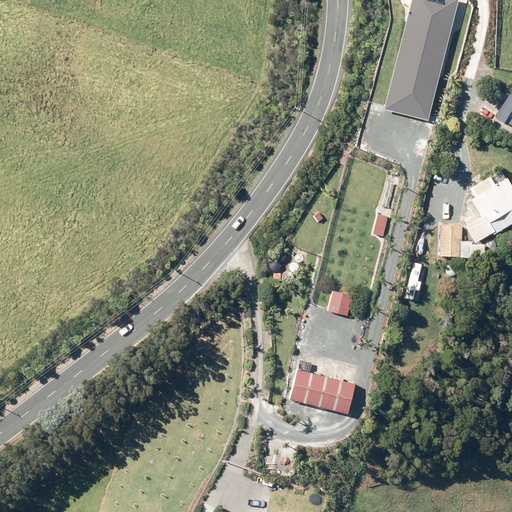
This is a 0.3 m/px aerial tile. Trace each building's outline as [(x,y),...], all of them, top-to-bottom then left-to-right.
[(459,6),(438,0),(410,0),(377,108),(423,122),(459,6)] [(470,188),(475,197),(466,203),(473,215),(464,221),(467,225),(465,226),(475,242),(492,232),(494,234),(511,222),(511,211),(510,209),(511,207),(511,186),(506,178),(495,185),(490,176),(470,188)] [(386,215),(375,214),(371,234),(382,236),(386,215)] [(440,224),(439,255),(472,256),(472,241),(461,241),(462,225),(440,224)] [(474,243),(475,253),(485,253),(484,243),(474,243)] [(298,369),(290,400),(347,413),(354,383),(298,369)] [(293,458),(274,457),(273,475),(293,475),(293,458)]
